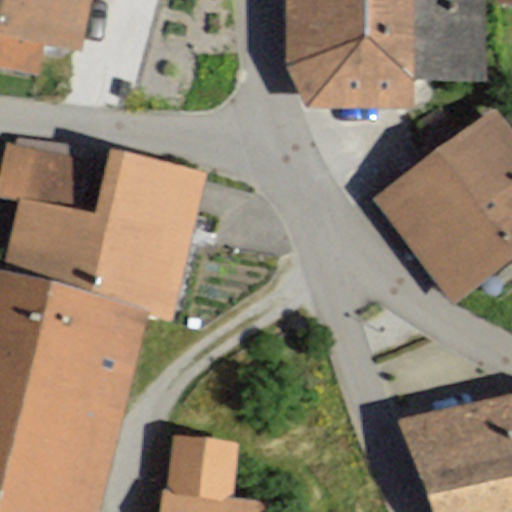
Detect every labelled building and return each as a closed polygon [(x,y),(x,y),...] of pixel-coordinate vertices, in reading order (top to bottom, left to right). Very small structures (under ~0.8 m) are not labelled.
[(0,0),(0,76),(22,82),(30,49),(61,57),(75,0),(0,0)] [(264,0),(267,78),(291,120),(392,117),(391,89),(465,87),(462,0),(264,0)] [(511,0),(481,0),(479,10),(511,18),(511,0)] [(511,255),(511,160),(479,116),(359,205),(438,310),(511,255)] [(0,235),(0,291),(119,319),(158,327),(191,181),(85,157),(70,223),(6,208),(0,235)] [(0,291),(0,511),(75,511),(119,319),(0,291)] [(511,511),(511,396),(381,431),(417,511),(511,511)] [(226,448),(176,442),(169,495),(152,493),(149,511),(235,511),(218,510),(226,448)]
